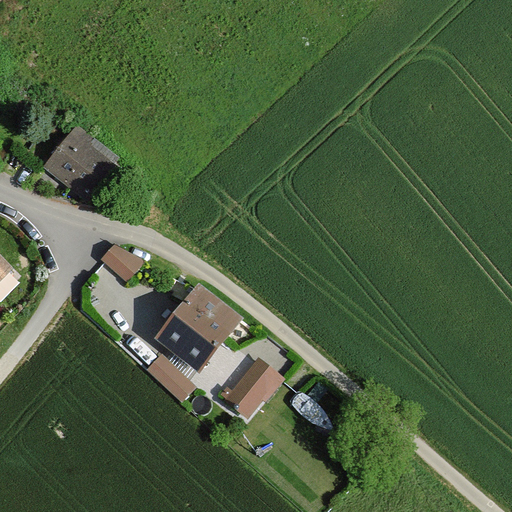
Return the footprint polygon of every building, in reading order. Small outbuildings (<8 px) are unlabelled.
[(81,130),(49,172),(91,204),(118,169),(92,149),(97,142),(81,130)] [(145,264),(118,247),(104,264),(127,284),(145,264)] [(0,282),(10,272),(0,262),(0,282)] [(242,321),(200,288),(186,306),(159,342),(169,350),(201,374),(242,321)] [(195,388),(164,358),(151,371),(182,401),(195,388)] [(264,365),(231,405),(252,422),(285,382),(264,365)]
